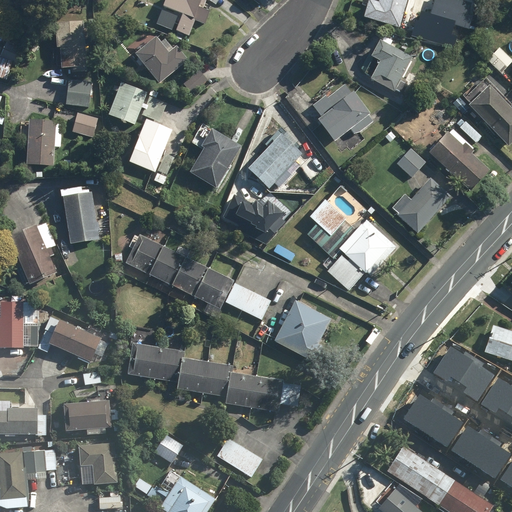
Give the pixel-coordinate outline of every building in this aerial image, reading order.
[(99,0),(91,0),(91,13),(87,12),(87,18),(93,18),(92,25),(105,25),(106,12),(99,12),(99,0)] [(177,26),(190,32),(196,17),(206,21),(211,8),(199,4),(200,0),(165,0),(164,3),(184,11),(177,26)] [(369,0),(366,13),(400,24),(407,0),(369,0)] [(478,4),(463,0),(434,0),(431,14),(421,11),(414,36),(453,47),(457,34),(451,33),(453,25),(471,30),(478,4)] [(174,19),(158,13),(153,27),(169,33),(174,19)] [(72,65),(72,70),(87,69),(84,19),(56,20),(57,44),(61,44),(62,66),(72,65)] [(136,51),(160,81),(189,58),(177,43),(169,50),(156,34),(136,51)] [(397,87),(401,90),(406,82),(401,79),(415,55),(382,37),(373,53),(381,58),(372,75),(396,89),(397,87)] [(488,58),(502,72),(511,61),(511,57),(500,45),(488,58)] [(0,76),(7,78),(13,59),(0,55),(0,76)] [(183,83),(192,93),(208,78),(199,68),(183,83)] [(67,103),(90,105),(93,81),(70,78),(67,103)] [(471,101),(510,143),(511,141),(511,103),(492,82),(471,101)] [(110,114),(135,124),(147,92),(122,83),(110,114)] [(320,119),(335,139),(356,123),(361,130),(374,120),(346,83),(314,107),(323,118),(320,119)] [(453,103),(460,110),(465,105),(459,98),(453,103)] [(72,130),(93,135),(98,117),(77,111),(72,130)] [(27,162),(54,163),(55,145),(61,145),(63,121),(56,121),(57,119),(30,117),(27,162)] [(129,159),(156,170),(173,128),(147,117),(129,159)] [(191,170),(218,185),(242,144),(212,127),(203,143),(206,145),(191,170)] [(385,135),(390,141),(397,134),(392,129),(385,135)] [(430,149),(472,188),(491,168),(473,151),(475,148),(467,140),(464,143),(449,129),(430,149)] [(250,165),(271,186),(304,152),(282,131),(250,165)] [(490,161),(495,156),(479,140),(474,145),(490,161)] [(398,162),(413,176),(426,161),(411,148),(398,162)] [(175,155),(165,151),(157,169),(167,173),(175,155)] [(154,179),(164,183),(167,176),(157,172),(154,179)] [(399,213),(420,231),(452,194),(431,175),(411,197),(405,191),(393,205),(400,211),(399,213)] [(64,194),(71,241),(99,238),(98,230),(100,229),(99,220),(97,220),(92,190),(64,194)] [(234,194),(222,219),(246,231),(245,234),(268,245),(275,233),(286,222),(280,217),(284,213),(268,200),(263,205),(256,199),(253,203),(234,194)] [(328,237),(343,220),(322,202),(307,219),(328,237)] [(365,213),(369,217),(374,212),(370,208),(365,213)] [(10,233),(31,281),(57,269),(50,253),(53,252),(50,245),(47,246),(37,222),(10,233)] [(337,252),(341,256),(324,275),(347,295),(364,276),(368,280),(394,252),(363,223),(337,252)] [(150,273),(164,245),(140,233),(126,261),(150,273)] [(87,240),(73,242),(74,250),(88,248),(87,240)] [(295,254),(277,243),(271,253),(289,263),(295,254)] [(164,245),(150,273),(173,284),(186,256),(164,245)] [(186,256),(173,284),(195,295),(209,267),(186,256)] [(209,267),(195,295),(221,308),(235,279),(209,267)] [(380,280),(397,291),(402,284),(385,273),(380,280)] [(226,301),(261,319),(271,300),(235,282),(226,301)] [(276,339),(317,360),(325,345),(319,342),(332,317),(296,299),(276,339)] [(0,345),(24,346),(23,300),(1,300),(1,316),(0,316),(0,345)] [(51,342),(91,360),(101,337),(52,315),(38,346),(48,351),(51,342)] [(486,350),(511,358),(511,329),(494,324),(486,350)] [(134,342),(129,373),(154,377),(160,346),(134,342)] [(179,381),(184,355),(185,350),(160,346),(154,377),(179,381)] [(463,354),(450,346),(434,372),(448,381),(451,377),(459,382),(475,358),(465,351),(463,354)] [(44,355),(36,352),(29,367),(36,371),(44,355)] [(209,360),(184,355),(178,388),(203,392),(209,360)] [(484,364),(475,358),(459,382),(467,387),(464,392),(478,401),(495,374),(482,366),(484,364)] [(203,392),(228,396),(232,370),(233,364),(209,360),(203,392)] [(252,405),(258,375),(232,370),(228,396),(227,401),(252,405)] [(100,372),(80,375),(82,386),(102,383),(100,372)] [(284,379),(258,375),(252,405),(279,410),(284,379)] [(511,385),(500,378),(483,403),(497,413),(500,408),(508,414),(511,408),(511,385)] [(432,402),(420,394),(405,419),(427,433),(444,406),(433,399),(432,402)] [(65,402),(67,429),(111,426),(110,399),(65,402)] [(0,432),(38,433),(38,406),(10,406),(9,410),(0,409),(0,432)] [(454,412),(444,406),(427,433),(448,446),(463,422),(452,415),(454,412)] [(479,433),(468,426),(452,450),(474,464),(491,437),(481,430),(479,433)] [(155,451),(173,461),(184,444),(166,433),(155,451)] [(501,443),(491,437),(474,464),(495,478),(511,454),(499,446),(501,443)] [(226,439),(214,457),(249,480),(261,461),(226,439)] [(93,464),(94,482),(118,480),(115,441),(80,444),(82,465),(93,464)] [(430,497),(446,472),(404,445),(388,470),(430,497)] [(0,483),(1,497),(26,495),(22,449),(0,451),(0,483)] [(44,449),(24,450),(26,472),(46,470),(44,449)] [(511,462),(501,480),(511,486),(511,462)] [(446,472),(430,497),(453,511),(488,511),(494,504),(446,472)] [(169,511),(206,511),(216,497),(181,474),(169,492),(159,485),(157,488),(153,486),(148,494),(162,504),(161,506),(170,511),(169,511)] [(380,508),(384,511),(424,511),(396,488),(380,508)] [(99,496),(100,508),(122,507),(121,495),(99,496)]
